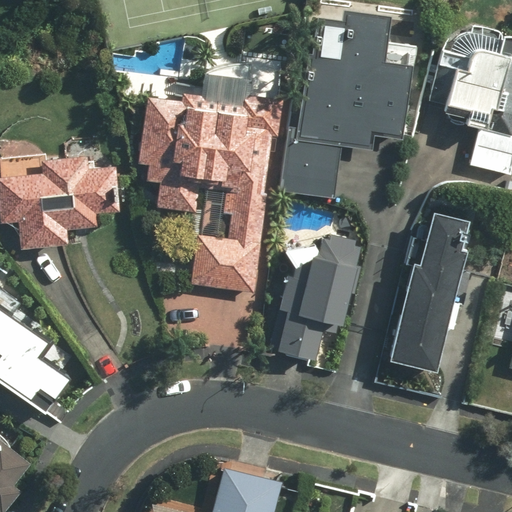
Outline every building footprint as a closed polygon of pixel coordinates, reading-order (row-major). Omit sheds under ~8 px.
[(412,132),(423,41),(395,38),(399,4),(360,0),(350,0),(349,10),(325,7),(323,30),(319,30),(310,112),(294,110),(285,185),(340,191),(346,140),(379,144),(381,128),(412,132)] [(511,29),(455,16),(436,95),(486,107),(473,160),(511,168),(511,29)] [(203,228),(196,276),(256,284),(278,129),(281,129),(285,105),(154,87),(145,153),(154,154),(152,171),(167,173),(163,200),(202,206),(207,163),(240,168),(231,232),(203,228)] [(49,152),(50,164),(5,168),(8,212),(26,210),(28,240),(72,237),(71,222),(102,220),(101,204),(126,202),(122,159),(93,161),(92,148),(49,152)] [(431,255),(423,253),(399,349),(446,360),(483,206),(445,197),(431,255)] [(320,352),(333,305),(352,310),(366,258),(311,244),(306,264),(301,262),(279,341),(320,352)] [(0,294),(0,333),(2,336),(0,338),(0,374),(44,408),(71,372),(38,346),(49,332),(0,294)] [(0,427),(0,498),(8,505),(26,485),(18,477),(35,458),(0,427)] [(230,456),(215,511),(279,511),(289,472),(230,456)]
